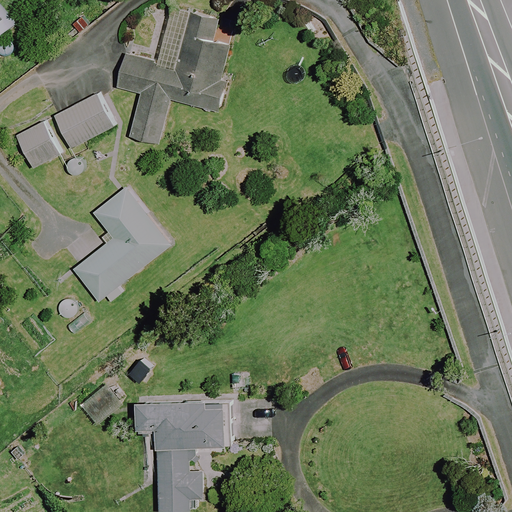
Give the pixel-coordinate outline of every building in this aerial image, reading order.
[(0,39),(16,27),(0,7),(0,39)] [(238,23),(175,8),(164,55),(132,47),(122,88),(145,93),(135,136),(164,143),(174,100),(225,112),(232,81),(224,79),(238,23)] [(118,127),(102,95),(60,116),(75,148),(118,127)] [(65,154),(48,122),(22,136),(38,167),(65,154)] [(103,151),(88,159),(97,175),(111,167),(103,151)] [(82,156),(80,155),(78,155),(76,155),(74,156),(73,157),(71,158),(70,160),(69,161),(68,163),(67,165),(67,167),(68,169),(68,171),(69,173),(70,174),(72,175),(73,177),(75,177),(77,178),(79,178),(81,178),(83,177),(85,176),(86,175),(88,173),(89,172),(89,170),(90,168),(90,166),(90,164),(89,162),(88,160),(87,159),(85,157),(84,156),(82,156)] [(98,213),(113,231),(104,238),(109,245),(79,269),(104,301),(175,245),(131,188),(98,213)] [(69,296),(67,297),(65,297),(63,298),(62,300),(60,301),(59,303),(59,305),(58,307),(58,309),(59,311),(59,313),(60,315),(62,317),(63,318),(65,319),(67,320),(69,320),(71,320),(73,320),(75,319),(77,318),(78,317),(80,315),(81,313),(82,311),(82,309),(82,307),(82,305),(81,303),(80,301),(78,300),(77,299),(75,297),(73,297),(71,296),(69,296)] [(93,324),(84,313),(69,325),(77,336),(93,324)] [(204,463),(204,447),(218,447),(218,400),(143,400),(143,432),(162,432),(161,510),(197,510),(197,498),(209,498),(209,469),(194,469),(194,463),(204,463)]
